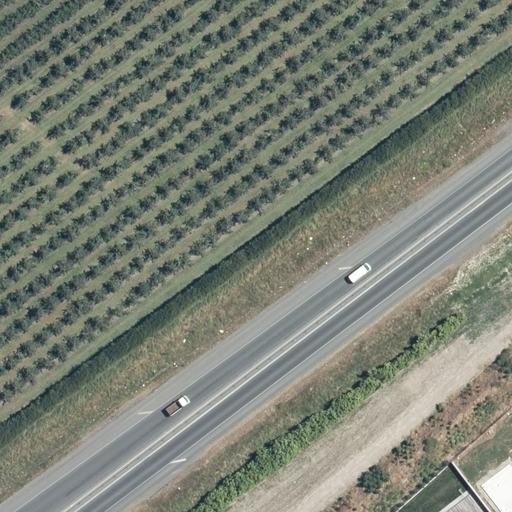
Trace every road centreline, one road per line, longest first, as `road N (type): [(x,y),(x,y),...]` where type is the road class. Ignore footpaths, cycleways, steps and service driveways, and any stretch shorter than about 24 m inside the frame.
road 1 (trunk): [(43,511),(511,156)]
road 2 (trunk): [(511,189),(87,511)]
